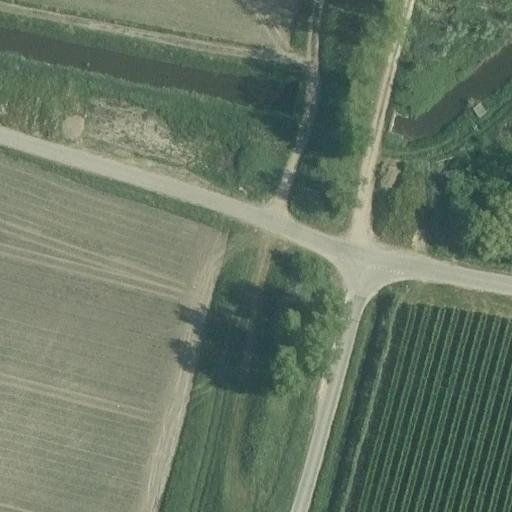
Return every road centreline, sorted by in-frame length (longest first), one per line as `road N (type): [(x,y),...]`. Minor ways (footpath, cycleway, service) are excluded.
road 1 (tertiary): [(361,253),(0,136)]
road 2 (unclassified): [(298,511),(361,253)]
road 3 (unknown): [(361,253),(420,0)]
road 4 (tertiary): [(511,282),(361,253)]
